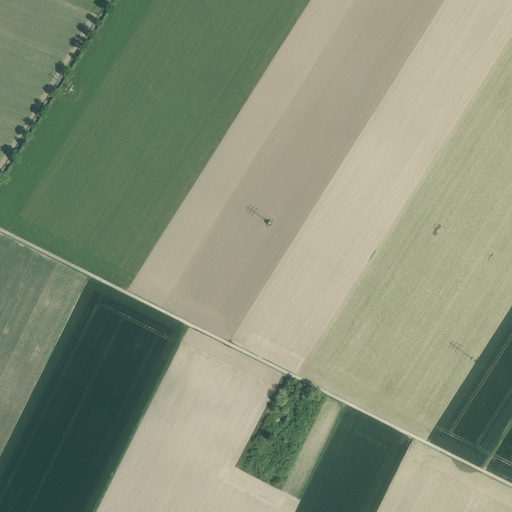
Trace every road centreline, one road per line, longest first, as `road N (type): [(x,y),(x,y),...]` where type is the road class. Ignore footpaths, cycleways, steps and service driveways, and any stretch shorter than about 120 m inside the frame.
road 1 (unclassified): [(0,229),(511,485)]
road 2 (unclassified): [(111,0),(0,176)]
